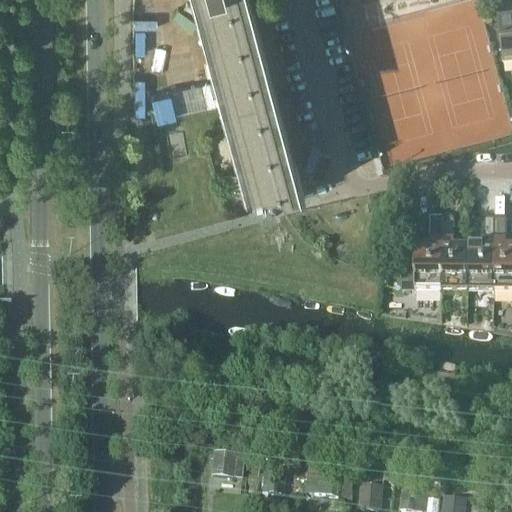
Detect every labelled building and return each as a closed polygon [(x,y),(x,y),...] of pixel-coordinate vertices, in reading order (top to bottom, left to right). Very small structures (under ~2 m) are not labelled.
[(193,0),(249,207),(303,194),(290,147),(288,148),(248,0),(193,0)] [(511,63),(511,21),(498,23),(502,65),(511,63)] [(409,213),(400,213),(400,224),(409,224),(411,224),(411,213),(409,213)] [(442,294),(443,221),(430,221),(430,250),(415,250),(415,294),(442,294)] [(443,221),(442,294),(468,295),(468,251),(455,250),(455,221),(443,221)] [(468,251),(468,295),(494,295),(495,221),(482,221),(482,251),(468,251)] [(495,221),(494,295),(511,294),(511,250),(507,251),(507,221),(495,221)] [(202,377),(190,367),(174,354),(166,364),(173,369),(194,387),(202,377)] [(214,455),(211,478),(232,481),(235,457),(214,455)] [(308,473),(304,495),(339,500),(343,479),(315,474),(316,466),(309,465),(308,473)] [(263,473),(261,497),(284,500),(287,476),(263,473)] [(360,488),(358,511),(382,511),(384,490),(360,488)] [(403,494),(400,511),(427,511),(428,502),(429,496),(403,494)] [(445,501),(443,511),(465,511),(467,503),(445,501)]
